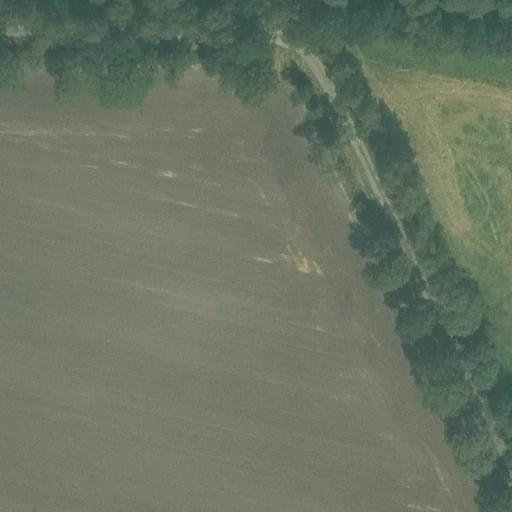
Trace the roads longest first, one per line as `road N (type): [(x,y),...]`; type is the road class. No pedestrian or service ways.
road 1 (track): [(511,459),(324,74),(299,45)]
road 2 (track): [(0,30),(269,36),(299,45)]
road 3 (track): [(511,9),(363,6),(299,45)]
